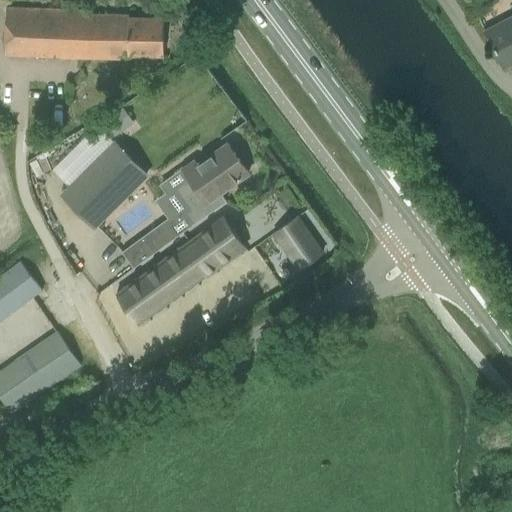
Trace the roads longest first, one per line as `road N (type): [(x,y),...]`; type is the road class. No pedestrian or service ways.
road 1 (unclassified): [(0,496),(42,442),(356,289)]
road 2 (unknown): [(148,391),(42,212),(38,62)]
road 3 (secondary): [(425,227),(252,0)]
